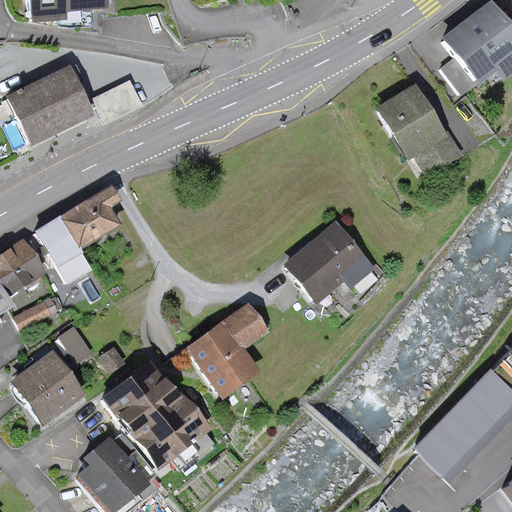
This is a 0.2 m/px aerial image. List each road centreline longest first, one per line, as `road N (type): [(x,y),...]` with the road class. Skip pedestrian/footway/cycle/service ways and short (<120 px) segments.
road 1 (primary): [(0,217),(73,175),(257,93)]
road 2 (residential): [(257,93),(234,63),(0,32)]
road 3 (primary): [(257,93),(363,41),(424,0)]
